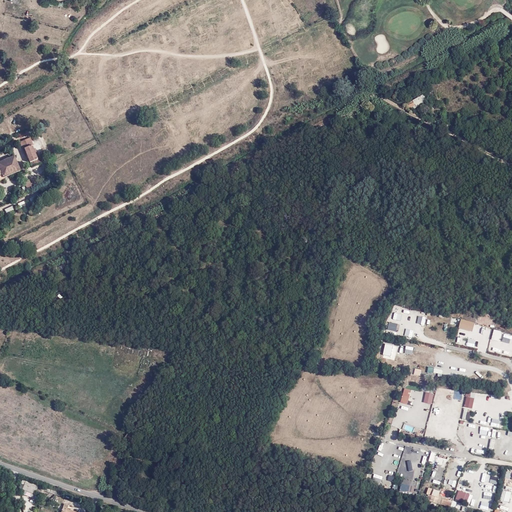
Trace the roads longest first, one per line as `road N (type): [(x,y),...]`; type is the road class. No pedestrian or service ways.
road 1 (track): [(0,287),(377,96),(398,105)]
road 2 (unclassified): [(146,511),(0,461)]
